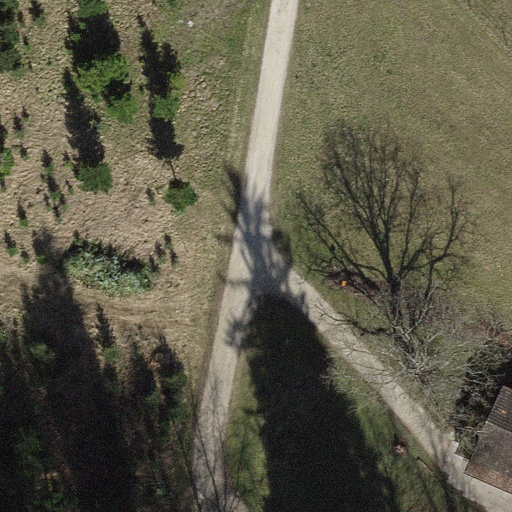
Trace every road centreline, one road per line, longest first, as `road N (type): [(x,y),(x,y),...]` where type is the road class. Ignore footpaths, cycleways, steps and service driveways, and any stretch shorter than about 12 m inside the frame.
road 1 (track): [(279,0),(243,257),(197,454),(200,511)]
road 2 (track): [(243,257),(460,487),(511,510)]
